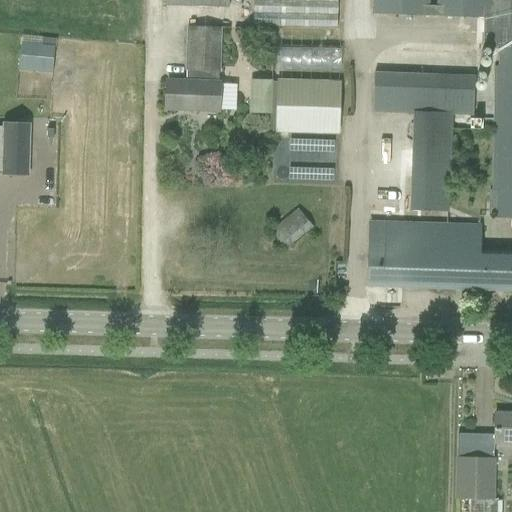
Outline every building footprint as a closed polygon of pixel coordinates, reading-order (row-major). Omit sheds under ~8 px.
[(166,0),(167,5),(230,7),(230,0),(254,0),(254,25),(338,28),(338,0),(166,0)] [(493,62),(491,218),(511,217),(511,0),(373,0),(373,14),(486,15),(485,62),(493,62)] [(217,109),(217,89),(218,72),(220,72),(221,27),(190,25),(189,79),(167,78),(167,108),(217,109)] [(41,58),(42,48),(21,47),(20,56),(41,58)] [(296,64),(341,64),(341,49),(296,48),(296,64)] [(453,144),(453,124),(454,114),(474,115),(476,75),(376,72),(375,111),(416,113),(414,143),(453,144)] [(270,114),(271,81),(249,81),(249,114),(270,114)] [(277,134),(335,136),(340,136),(341,83),(278,81),(278,82),(273,82),(273,81),(271,81),(270,114),(269,130),(277,131),(277,134)] [(3,159),(0,158),(0,173),(2,173),(2,175),(28,175),(30,125),(4,125),(4,127),(3,159)] [(298,211),(287,219),(271,232),(284,248),(299,235),(311,226),(298,211)] [(366,287),(511,291),(511,253),(482,252),(482,226),(369,223),(366,287)] [(511,444),(511,413),(495,413),(494,444),(511,444)] [(492,500),(494,459),(493,459),(494,435),(457,434),(457,458),(455,498),(492,500)]
